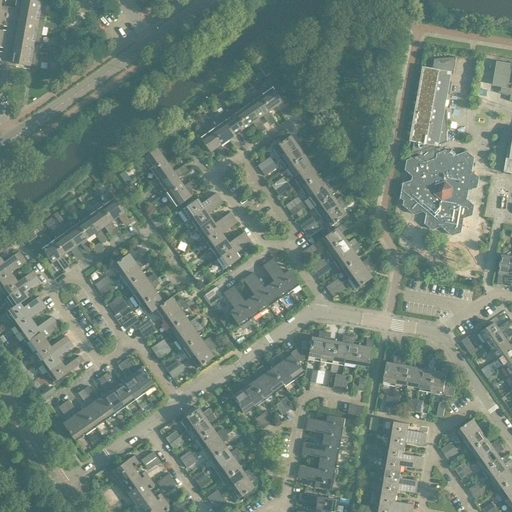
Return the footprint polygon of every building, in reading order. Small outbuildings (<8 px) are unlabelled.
[(31,0),(21,0),(20,9),(45,14),(47,6),(52,7),(53,2),(47,1),(47,3),(31,0)] [(43,25),(44,22),(45,14),(20,9),(18,20),(43,25)] [(49,23),(44,22),(43,25),(18,20),(16,31),(41,35),(43,27),(48,28),(49,23)] [(40,43),(41,35),(16,31),(14,41),(39,46),(40,43)] [(45,44),(40,43),(39,46),(14,41),(12,52),(38,57),(39,49),(44,49),(45,44)] [(36,68),(38,57),(12,52),(10,63),(36,68)] [(412,155),(417,153),(421,156),(407,161),(406,170),(413,176),(412,181),(404,184),(401,198),(405,201),(404,206),(415,215),(423,212),(427,215),(425,224),(433,230),(442,227),(452,236),(461,232),(463,219),(472,216),(474,206),(463,197),(464,192),(477,187),(479,178),(472,172),(474,158),(467,152),(454,157),(447,151),(442,152),(439,145),(448,142),(448,141),(447,142),(447,110),(444,110),(446,94),(450,95),(452,82),(449,81),(450,74),(454,74),(456,58),(434,59),(434,60),(433,70),(424,68),(411,140),(415,141),(412,154),(411,155),(412,155)] [(511,63),(511,64),(511,65),(498,63),(494,84),(502,86),(501,92),(511,95),(510,101),(511,101),(511,63)] [(1,83),(10,85),(12,73),(3,71),(1,83)] [(263,105),(268,112),(283,102),(267,80),(263,84),(267,90),(262,94),(267,102),(263,105)] [(258,119),(268,112),(263,105),(267,102),(262,94),(260,91),(250,98),(247,95),(243,98),(258,119)] [(258,119),(243,98),(239,101),(243,107),(238,111),(243,119),(239,121),(244,129),(258,119)] [(223,111),(219,114),(234,136),(235,136),(239,133),(244,129),(239,121),(243,119),(238,111),(235,107),(225,114),(223,111)] [(234,136),(219,114),(215,117),(219,124),(214,127),(219,135),(215,138),(220,146),(234,136)] [(219,135),(214,127),(211,124),(202,131),(199,128),(192,133),(208,157),(212,154),(211,153),(220,146),(215,138),(219,135)] [(279,158),(304,141),(300,136),(294,140),(291,135),(274,147),(279,154),(277,155),(279,158)] [(304,141),(279,158),(282,162),(283,160),(288,167),(305,155),(301,151),(307,146),(304,141)] [(159,168),(167,162),(157,148),(135,163),(138,168),(145,163),(149,169),(157,164),(159,168)] [(305,155),(288,167),(293,173),(291,175),(293,178),(318,161),(314,156),(308,160),(305,155)] [(257,166),(261,171),(273,162),(270,157),(257,166)] [(302,187),(318,175),(315,170),(321,166),(318,161),(293,178),(295,181),(297,180),(302,187)] [(157,164),(149,169),(156,179),(149,183),(152,187),(174,172),(167,162),(159,168),(157,164)] [(273,162),(261,171),(265,176),(277,168),(273,162)] [(174,172),(152,187),(155,192),(162,187),(166,193),(173,187),(176,192),(184,186),(174,172)] [(307,198),(332,181),(329,177),(328,175),(322,180),(318,175),(302,187),(307,193),(305,194),(307,198)] [(271,186),(275,191),(287,182),(283,177),(271,186)] [(316,206),(332,195),(329,190),(335,186),(332,181),(307,198),(309,201),(311,200),(316,206)] [(287,182),(275,191),(279,196),(291,187),(287,182)] [(173,187),(166,193),(164,194),(171,204),(166,207),(169,212),(191,196),(184,186),(176,192),(173,187)] [(109,201),(103,205),(109,212),(104,215),(110,223),(124,213),(109,191),(104,194),(109,201)] [(180,210),(187,221),(219,198),(216,193),(201,204),(197,199),(180,210)] [(321,217),(345,200),(342,195),(336,199),(332,195),(316,206),(320,213),(318,214),(321,217)] [(285,205),(289,211),(301,202),(297,197),(285,205)] [(223,203),(219,198),(187,221),(190,224),(192,223),(196,229),(211,219),(208,214),(223,203)] [(345,200),(321,217),(323,221),(325,219),(330,226),(337,221),(340,219),(346,215),(343,210),(349,205),(345,200)] [(301,202),(289,211),(292,216),(305,207),(301,202)] [(109,212),(103,205),(93,212),(89,205),(85,208),(100,230),(110,223),(104,215),(109,212)] [(85,218),(79,222),(84,229),(80,232),(86,240),(100,230),(85,208),(80,211),(85,218)] [(199,237),(201,240),(233,218),(230,213),(215,223),(211,219),(196,229),(201,236),(199,237)] [(158,217),(152,221),(155,225),(161,221),(158,217)] [(299,225),(303,230),(315,222),(311,217),(299,225)] [(205,242),(210,249),(225,238),(222,234),(237,223),(233,218),(201,240),(204,244),(205,242)] [(64,222),(61,225),(76,247),(86,240),(80,232),(84,229),(79,222),(69,228),(65,222),(64,222)] [(315,222),(303,230),(306,235),(318,227),(315,222)] [(328,249),(344,238),(341,233),(347,229),(343,223),(320,239),(321,239),(319,241),(321,244),(323,243),(328,249)] [(61,234),(55,238),(61,246),(56,249),(62,257),(76,247),(61,225),(56,228),(61,234)] [(32,231),(25,236),(29,242),(36,236),(32,231)] [(213,257),(215,260),(247,238),(243,232),(228,243),(225,238),(210,249),(215,255),(213,257)] [(52,264),(62,257),(56,249),(61,246),(55,238),(45,245),(41,239),(36,242),(52,264)] [(251,243),(247,238),(215,260),(222,270),(239,258),(236,253),(251,243)] [(344,238),(328,249),(332,256),(330,257),(333,261),(357,243),(354,238),(347,242),(344,238)] [(341,269),(358,257),(355,253),(361,248),(357,243),(333,261),(335,264),(337,262),(341,269)] [(301,253),(305,258),(317,249),(313,244),(301,253)] [(0,272),(22,257),(19,252),(3,262),(0,257),(0,272)] [(129,253),(111,266),(118,276),(142,259),(139,254),(133,258),(129,253)] [(503,274),(509,275),(511,258),(511,257),(502,255),(499,273),(497,284),(501,285),(503,274)] [(0,286),(14,277),(10,272),(26,262),(22,257),(0,272),(0,286)] [(347,280),(371,263),(367,258),(361,262),(358,257),(341,269),(346,276),(344,277),(347,280)] [(146,264),(142,259),(118,276),(120,280),(122,278),(127,285),(143,273),(140,269),(146,264)] [(273,259),(268,263),(290,294),(293,292),(292,290),(299,285),(288,270),(283,274),(273,259)] [(312,267),(315,272),(328,264),(324,259),(312,267)] [(287,297),(290,294),(268,263),(263,266),(273,281),(268,284),(279,299),(286,295),(287,297)] [(371,263),(347,280),(349,283),(351,282),(356,289),(372,277),(368,272),(375,268),(371,263)] [(328,264),(315,272),(319,278),(331,269),(328,264)] [(17,282),(14,277),(0,286),(0,287),(4,294),(2,295),(4,299),(36,276),(32,271),(17,282)] [(146,278),(143,273),(127,285),(131,291),(129,293),(132,296),(156,279),(153,274),(146,278)] [(272,304),(279,299),(268,284),(264,288),(253,273),(248,276),(270,308),(274,306),(272,304)] [(36,276),(4,299),(11,308),(13,307),(19,303),(20,303),(28,297),(24,292),(40,282),(36,276)] [(95,285),(98,290),(110,282),(107,276),(95,285)] [(267,311),(270,308),(248,276),(243,280),(253,295),(249,298),(259,313),(266,309),(267,311)] [(326,287),(329,292),(341,284),(338,278),(326,287)] [(156,279),(132,296),(134,299),(138,306),(140,305),(157,293),(153,288),(160,284),(159,283),(156,279)] [(110,282),(98,290),(102,295),(114,287),(110,282)] [(341,284),(329,292),(333,297),(345,289),(341,284)] [(228,290),(251,322),(254,320),(253,318),(259,313),(249,298),(244,301),(233,287),(228,290)] [(252,324),(251,322),(228,290),(223,294),(234,309),(229,312),(240,328),(245,329),(252,324)] [(140,305),(138,306),(143,312),(145,316),(147,315),(154,310),(156,309),(155,309),(164,303),(170,298),(166,293),(160,298),(157,293),(140,305)] [(108,305),(112,310),(124,301),(120,296),(108,305)] [(8,321),(10,324),(42,302),(38,297),(23,308),(20,303),(19,303),(13,307),(11,308),(5,313),(9,320),(8,321)] [(156,309),(154,310),(158,317),(161,320),(185,303),(182,298),(175,302),(172,297),(170,298),(164,303),(155,309),(156,309)] [(124,301),(112,310),(116,315),(128,306),(124,301)] [(45,307),(42,302),(10,324),(12,328),(14,326),(19,333),(33,322),(30,318),(45,307)] [(185,303),(161,320),(163,323),(167,330),(169,329),(186,317),(182,312),(189,308),(188,306),(185,303)] [(138,321),(134,316),(122,324),(126,330),(138,321)] [(37,327),(33,322),(19,333),(23,339),(21,341),(24,344),(55,322),(52,317),(37,327)] [(189,322),(186,317),(169,329),(174,335),(172,336),(174,340),(199,322),(195,317),(189,322)] [(137,328),(141,334),(153,325),(150,320),(137,328)] [(59,327),(55,322),(24,344),(26,347),(28,346),(32,352),(47,342),(44,337),(59,327)] [(199,322),(174,340),(177,343),(181,350),(183,348),(200,337),(196,332),(202,328),(199,322)] [(501,331),(501,332),(510,325),(508,322),(498,328),(495,323),(480,333),(486,342),(501,331)] [(153,325),(141,334),(145,339),(157,330),(153,325)] [(303,338),(296,343),(299,347),(300,347),(307,357),(308,357),(307,359),(320,361),(325,332),(319,331),(318,339),(312,338),(312,337),(311,337),(311,339),(303,338)] [(501,331),(486,342),(492,350),(506,340),(507,340),(511,336),(511,331),(504,336),(501,332),(501,331)] [(325,332),(320,361),(331,363),(332,361),(335,342),(329,341),(330,333),(331,333),(325,332)] [(339,365),(343,365),(348,336),(342,335),(343,335),(341,343),(335,342),(332,361),(340,362),(339,365)] [(50,347),(47,342),(32,352),(37,359),(35,360),(37,364),(69,341),(66,336),(50,347)] [(355,337),(348,336),(343,365),(347,366),(348,363),(356,365),(359,346),(353,345),(354,337),(354,338),(355,337)] [(183,348),(181,350),(188,359),(213,342),(209,337),(203,341),(200,337),(183,348)] [(359,346),(356,365),(363,366),(363,369),(367,370),(373,340),(366,339),(366,340),(365,347),(359,346)] [(151,348),(155,353),(167,345),(163,340),(151,348)] [(506,340),(492,350),(497,359),(511,348),(511,343),(510,345),(507,340),(506,340)] [(73,346),(69,341),(37,364),(40,367),(42,366),(46,372),(61,362),(64,360),(60,355),(73,346)] [(216,347),(213,342),(188,359),(190,363),(192,361),(197,368),(214,357),(210,352),(216,347)] [(167,345),(155,353),(158,359),(171,350),(167,345)] [(299,347),(295,350),(302,360),(307,357),(300,347),(299,347)] [(511,348),(497,359),(503,367),(511,360),(511,348)] [(282,352),(277,355),(294,380),(297,377),(295,375),(302,370),(297,363),(302,360),(295,350),(290,353),(291,355),(286,359),(282,352)] [(277,355),(271,359),(272,359),(276,365),(271,369),(282,384),(284,387),(290,382),(294,380),(277,355)] [(61,362),(46,372),(51,379),(49,380),(51,383),(53,382),(83,361),(79,356),(64,367),(61,362)] [(383,384),(395,386),(400,357),(394,356),(393,364),(387,363),(387,362),(383,384)] [(407,358),(400,357),(395,386),(399,387),(400,384),(408,386),(411,367),(405,366),(407,358)] [(127,358),(122,362),(144,393),(147,390),(154,386),(153,384),(141,367),(136,371),(135,369),(127,358)] [(165,368),(169,373),(181,364),(177,359),(165,368)] [(419,390),(424,361),(418,360),(417,368),(411,367),(408,386),(416,387),(415,390),(419,390)] [(511,360),(503,367),(509,375),(511,373),(511,360)] [(430,362),(424,361),(419,390),(423,391),(424,388),(431,390),(435,371),(429,370),(430,362)] [(144,393),(122,362),(117,366),(125,376),(126,378),(121,381),(133,398),(140,393),(141,395),(144,393)] [(184,370),(181,364),(169,373),(172,378),(184,370)] [(431,390),(443,392),(444,392),(445,383),(448,365),(442,364),(440,372),(435,371),(431,390)] [(276,389),(282,384),(271,369),(266,372),(262,366),(257,369),(274,394),(277,391),(276,389)] [(257,369),(252,373),(257,379),(252,383),(263,398),(264,400),(274,394),(257,369)] [(310,382),(316,383),(318,371),(312,370),(310,382)] [(324,372),(318,371),(316,383),(322,384),(324,372)] [(133,398),(121,381),(116,385),(115,383),(108,372),(103,376),(125,407),(128,404),(126,402),(133,398)] [(333,386),(339,387),(342,375),(335,374),(333,386)] [(348,376),(342,375),(339,387),(346,388),(348,376)] [(103,376),(98,379),(105,390),(106,390),(107,392),(102,395),(113,412),(115,414),(121,409),(125,407),(103,376)] [(363,391),(366,379),(359,378),(357,390),(363,391)] [(237,383),(254,407),(258,405),(256,403),(263,398),(252,383),(247,386),(242,380),(243,380),(242,379),(237,383)] [(251,410),(254,407),(237,383),(232,386),(232,387),(233,387),(237,393),(232,396),(231,396),(243,413),(243,412),(250,407),(251,410)] [(456,385),(445,383),(444,392),(443,392),(443,394),(454,396),(456,385)] [(113,412),(102,395),(96,399),(95,397),(96,397),(88,386),(83,390),(105,421),(108,418),(107,416),(113,412)] [(105,421),(83,390),(78,393),(85,404),(86,404),(87,406),(82,409),(94,426),(100,421),(101,423),(105,421)] [(392,408),(394,396),(387,395),(385,407),(392,408)] [(400,397),(394,396),(392,408),(398,409),(400,397)] [(285,398),(280,402),(287,412),(292,408),(285,398)] [(415,412),(417,400),(411,399),(409,411),(415,412)] [(68,400),(63,404),(85,434),(95,428),(94,426),(82,409),(77,413),(76,411),(68,400)] [(424,401),(417,400),(415,412),(422,413),(424,401)] [(282,415),(287,412),(280,402),(275,405),(282,415)] [(82,437),(85,434),(63,404),(58,407),(66,418),(67,419),(62,423),(74,440),(80,435),(82,437)] [(349,404),(347,414),(359,416),(361,406),(349,404)] [(443,417),(445,405),(439,404),(437,416),(443,417)] [(187,431),(212,414),(208,409),(201,413),(198,408),(199,408),(198,408),(182,419),(182,420),(183,419),(187,426),(185,427),(187,431)] [(137,412),(131,416),(134,420),(140,416),(137,412)] [(265,412),(260,415),(267,425),(272,422),(265,412)] [(212,414),(187,431),(194,441),(196,439),(212,428),(209,423),(215,419),(212,414)] [(262,429),(267,425),(260,415),(255,419),(262,429)] [(306,424),(344,431),(345,427),(342,427),(344,419),(327,415),(326,422),(307,418),(306,424)] [(463,442),(487,425),(484,420),(477,424),(474,420),(474,419),(457,431),(458,431),(463,437),(460,439),(463,442)] [(387,433),(425,439),(426,433),(408,430),(409,425),(409,424),(391,421),(391,422),(390,429),(387,429),(387,433)] [(344,431),(306,424),(305,431),(323,434),(322,439),(340,443),(341,435),(344,435),(344,431)] [(491,430),(487,425),(463,442),(465,445),(467,444),(472,450),(487,439),(484,435),(491,430)] [(201,450),(225,433),(222,428),(215,433),(212,428),(196,439),(201,445),(199,447),(201,450)] [(165,438),(169,444),(179,436),(176,431),(165,438)] [(229,438),(225,433),(201,450),(203,454),(205,452),(210,459),(226,448),(222,443),(229,438)] [(389,437),(387,445),(405,448),(406,442),(424,446),(425,439),(387,433),(386,437),(389,437)] [(179,436),(169,444),(173,449),(183,442),(179,436)] [(340,443),(322,439),(321,445),(303,442),(302,448),(340,455),(341,451),(338,450),(340,443)] [(477,462),(501,444),(497,439),(491,444),(487,439),(472,450),(477,457),(474,458),(477,462)] [(441,449),(445,455),(455,448),(451,442),(441,449)] [(486,470),(501,459),(498,454),(505,450),(501,444),(477,462),(479,465),(481,463),(486,470)] [(383,457),(421,463),(422,457),(404,454),(405,448),(387,445),(386,453),(383,453),(383,457)] [(215,470),(239,453),(236,448),(229,453),(226,448),(210,459),(215,465),(213,467),(215,470)] [(340,455),(302,448),(301,454),(319,457),(318,463),(335,466),(337,458),(340,459),(340,455)] [(455,448),(445,455),(448,460),(458,453),(455,448)] [(179,458),(183,463),(193,456),(189,451),(179,458)] [(141,460),(144,465),(157,457),(153,452),(141,460)] [(243,458),(239,453),(215,470),(217,473),(219,472),(224,478),(240,468),(236,463),(243,458)] [(114,475),(120,482),(136,471),(133,467),(139,463),(134,455),(109,473),(112,476),(114,475)] [(193,456),(183,463),(186,468),(197,461),(193,456)] [(160,462),(157,457),(144,465),(148,470),(160,462)] [(383,469),(401,472),(402,466),(420,469),(421,463),(383,457),(382,461),(385,461),(383,469)] [(491,482),(511,466),(511,460),(511,459),(505,464),(501,459),(486,470),(491,477),(488,478),(491,482)] [(455,469),(458,474),(469,467),(465,462),(455,469)] [(334,474),(335,466),(318,463),(317,469),(299,466),(298,472),(336,479),(337,475),(334,474)] [(500,490),(511,481),(511,474),(511,473),(511,466),(491,482),(493,485),(495,483),(500,490)] [(469,467),(458,474),(462,479),(472,472),(469,467)] [(229,490),(253,473),(250,468),(243,472),(240,468),(224,478),(229,485),(226,487),(229,490)] [(379,481),(417,487),(418,481),(400,478),(401,472),(383,469),(382,477),(379,477),(379,481)] [(120,482),(117,485),(124,496),(125,495),(150,478),(145,471),(139,476),(136,471),(120,482)] [(193,478),(197,483),(207,476),(203,471),(193,478)] [(336,479),(298,472),(297,478),(315,481),(314,487),(332,490),(331,490),(333,482),(335,482),(336,479)] [(257,478),(253,473),(229,490),(231,493),(233,492),(238,498),(237,498),(238,499),(254,487),(253,487),(250,482),(257,478)] [(156,482),(160,487),(172,479),(168,474),(156,482)] [(207,476),(197,483),(200,488),(211,481),(207,476)] [(130,497),(135,505),(151,493),(148,489),(154,485),(150,478),(125,495),(128,498),(130,497)] [(176,484),(172,479),(160,487),(163,493),(176,484)] [(379,481),(377,492),(379,493),(397,496),(398,490),(416,493),(417,487),(379,481)] [(504,501),(511,495),(511,481),(500,490),(504,496),(502,498),(504,501)] [(469,489),(472,494),(482,487),(479,482),(469,489)] [(482,487),(472,494),(476,499),(486,492),(482,487)] [(207,497),(211,503),(221,496),(217,490),(207,497)] [(316,509),(334,511),(335,511),(338,500),(335,500),(335,499),(313,495),(313,494),(305,492),(304,494),(300,493),(298,500),(317,503),(316,509)] [(148,511),(165,500),(160,493),(154,498),(151,493),(135,505),(140,511),(148,511)] [(375,504),(413,511),(414,505),(396,501),(397,496),(379,493),(378,501),(375,500),(375,504)] [(172,505),(176,510),(188,501),(184,496),(172,505)] [(221,496),(211,503),(214,508),(224,501),(221,496)] [(164,511),(170,507),(165,500),(148,511),(164,511)] [(183,511),(191,506),(188,501),(176,510),(177,511),(183,511)] [(483,509),(484,511),(488,511),(496,507),(493,502),(483,509)]
